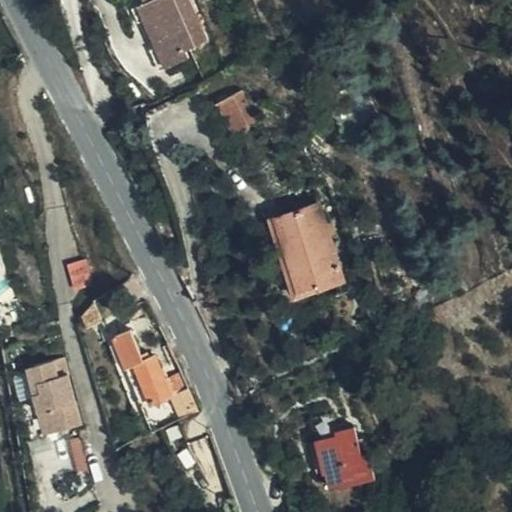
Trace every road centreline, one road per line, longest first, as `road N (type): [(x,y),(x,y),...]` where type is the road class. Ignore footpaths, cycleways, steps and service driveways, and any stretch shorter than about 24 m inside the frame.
road 1 (tertiary): [(257,511),(194,340),(17,0)]
road 2 (unknown): [(119,496),(73,320),(62,204),(33,124),(31,84),(46,54)]
